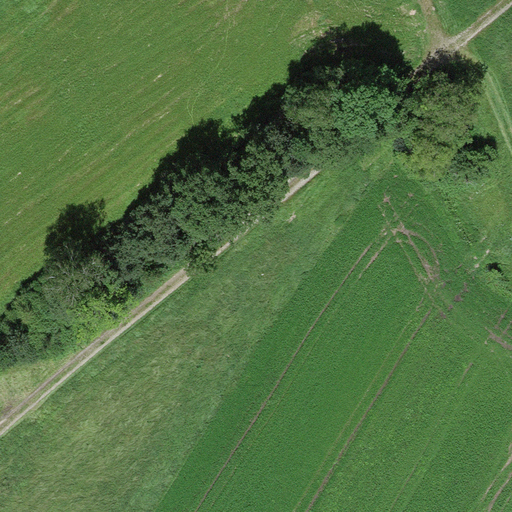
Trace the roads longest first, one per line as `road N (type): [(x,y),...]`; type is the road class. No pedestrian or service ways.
road 1 (track): [(0,430),(249,225),(439,52)]
road 2 (track): [(445,45),(478,85),(511,155)]
